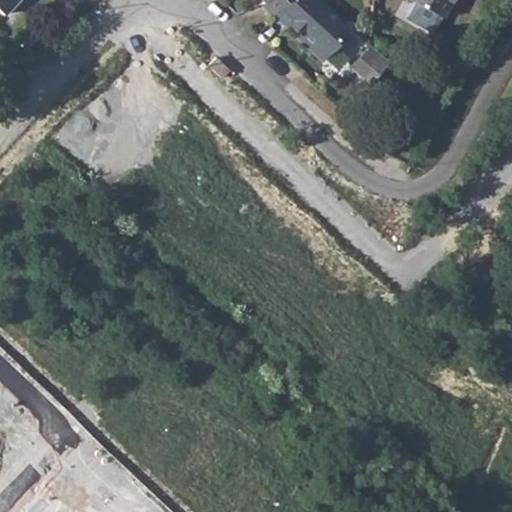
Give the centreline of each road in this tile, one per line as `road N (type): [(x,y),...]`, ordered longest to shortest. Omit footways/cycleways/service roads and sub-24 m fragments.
road 1 (residential): [(256,68),(338,142),(409,191),(427,188),(477,118),(511,48)]
road 2 (residential): [(0,129),(127,0)]
